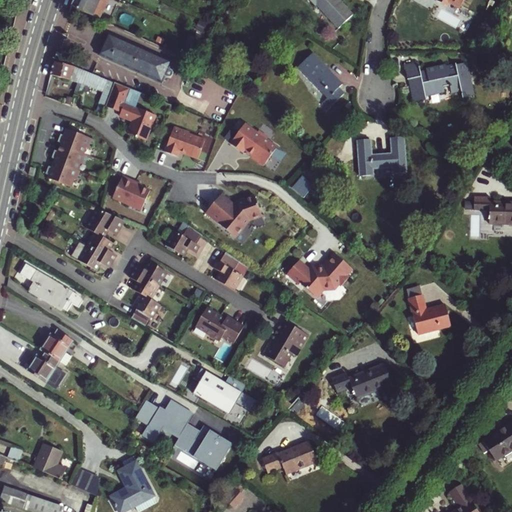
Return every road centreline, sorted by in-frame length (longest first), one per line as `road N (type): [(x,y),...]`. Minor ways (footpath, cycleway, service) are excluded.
road 1 (residential): [(0,228),(96,287),(111,281),(132,248),(146,246),(258,312)]
road 2 (residential): [(27,98),(99,124),(143,164),(218,179)]
road 3 (residential): [(389,511),(511,353)]
road 4 (primary): [(46,0),(0,182)]
road 5 (unknown): [(40,50),(169,95),(183,78)]
road 6 (primary): [(0,223),(27,98)]
